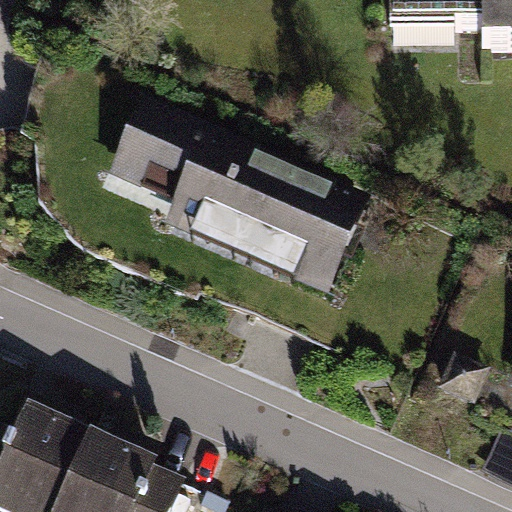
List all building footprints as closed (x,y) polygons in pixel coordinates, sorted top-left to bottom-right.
[(511,0),(389,0),(391,37),(481,39),(482,64),(511,63),(511,0)] [(144,102),(108,186),(171,212),(165,226),(332,299),(372,200),(144,102)] [(491,374),(455,358),(439,397),(475,412),(491,374)] [(0,508),(9,511),(56,511),(92,427),(28,399),(14,429),(0,422),(0,508)] [(92,427),(56,511),(172,511),(185,479),(156,465),(159,459),(92,427)]
